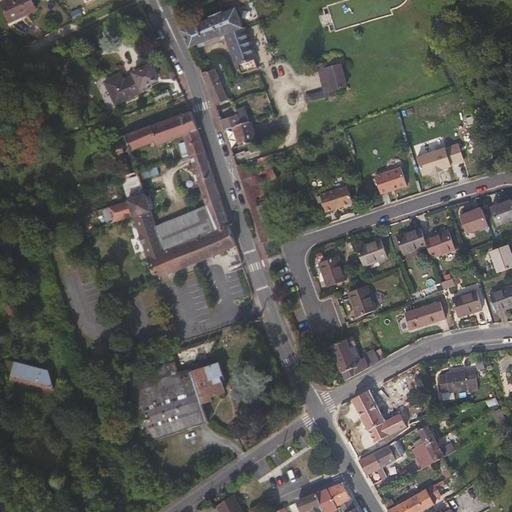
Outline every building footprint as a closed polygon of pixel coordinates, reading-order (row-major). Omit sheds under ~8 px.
[(39,10),(34,0),(10,0),(4,3),(13,23),(39,10)] [(224,12),(252,0),(226,0),(220,2),(224,12)] [(258,69),(237,9),(224,15),(222,12),(210,17),(211,20),(183,32),(190,48),(226,34),(242,75),(258,69)] [(355,101),(352,91),(336,94),(335,90),(347,87),(342,67),(329,70),(327,64),(319,66),(325,92),(305,97),(307,103),(310,102),(311,103),(313,112),(324,110),(355,101)] [(150,90),(148,86),(158,81),(152,68),(125,82),(122,76),(106,84),(117,106),(150,90)] [(228,100),(217,73),(216,70),(215,70),(202,74),(212,96),(216,105),(228,100)] [(173,101),(170,92),(155,98),(158,108),(173,101)] [(221,199),(193,113),(187,115),(110,143),(122,179),(130,202),(156,278),(238,247),(231,225),(221,199)] [(242,113),(238,114),(221,120),(224,130),(234,127),(240,147),(256,142),(249,117),(244,118),(242,113)] [(464,162),(459,145),(417,159),(423,177),(432,173),(432,175),(442,172),(442,170),(451,167),(451,166),(464,162)] [(276,178),(269,157),(259,160),(260,165),(253,168),(251,162),(248,163),(237,167),(247,197),(263,192),(260,183),(276,178)] [(406,186),(401,168),(374,177),(379,195),(406,186)] [(352,204),(346,188),(321,197),(326,213),(352,204)] [(270,214),(263,192),(247,197),(262,243),(274,240),(265,216),(270,214)] [(511,220),(511,201),(491,209),(497,226),(511,220)] [(489,226),(482,209),(461,217),(467,234),(489,226)] [(425,240),(421,228),(397,236),(404,255),(427,246),(425,240)] [(455,249),(449,231),(425,240),(427,246),(432,258),(455,249)] [(388,258),(381,240),(357,249),(364,267),(388,258)] [(511,267),(511,255),(508,245),(492,252),(491,252),(499,273),(511,267)] [(346,281),(337,257),(320,263),(328,288),(346,281)] [(511,306),(511,286),(490,295),(497,312),(511,306)] [(375,310),(367,287),(350,293),(358,317),(375,310)] [(483,310),(477,292),(453,299),(459,317),(483,310)] [(441,303),(415,311),(405,314),(410,330),(446,319),(441,303)] [(365,359),(361,360),(355,345),(353,338),(331,346),(345,381),(380,362),(374,349),(363,355),(365,359)] [(111,360),(107,346),(96,349),(100,363),(111,360)] [(204,404),(213,401),(212,398),(226,393),(221,378),(225,376),(221,364),(192,373),(191,371),(180,374),(174,357),(150,365),(152,372),(128,379),(149,444),(210,423),(204,404)] [(46,386),(49,373),(7,362),(4,374),(13,377),(10,389),(43,397),(46,386)] [(477,391),(474,371),(463,372),(463,371),(445,374),(445,376),(438,377),(440,391),(447,390),(448,392),(466,389),(467,392),(477,391)] [(382,422),(367,391),(352,399),(374,442),(389,435),(388,432),(402,424),(397,415),(382,422)] [(434,440),(426,425),(416,430),(423,442),(425,446),(434,440)] [(357,459),(371,451),(363,434),(347,441),(357,459)] [(443,457),(434,440),(425,446),(434,462),(440,459),(442,457),(443,457)] [(400,454),(403,453),(395,441),(392,443),(387,446),(373,453),(380,467),(401,456),(400,454)] [(434,462),(425,446),(423,442),(411,449),(421,469),(434,462)] [(445,457),(457,451),(453,443),(441,448),(445,457)] [(380,467),(373,453),(359,461),(366,474),(380,467)] [(452,474),(442,457),(440,459),(449,476),(452,474)] [(350,499),(341,483),(326,489),(332,499),(335,498),(339,505),(350,499)] [(441,495),(435,484),(426,489),(432,500),(441,495)] [(332,499),(326,489),(316,493),(322,511),(327,511),(325,506),(333,502),(332,499)] [(388,511),(419,511),(434,504),(432,500),(426,489),(394,506),(390,499),(383,503),(388,511)] [(322,511),(316,493),(297,501),(301,511),(304,511),(310,510),(311,511),(322,511)] [(243,511),(234,495),(215,505),(218,511),(243,511)] [(345,511),(356,508),(350,499),(339,505),(342,511),(345,511)]
